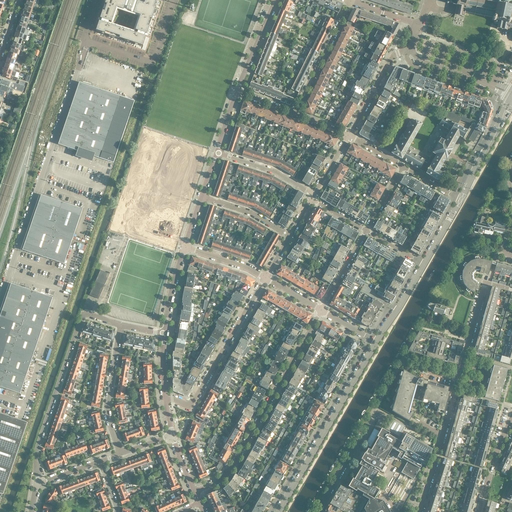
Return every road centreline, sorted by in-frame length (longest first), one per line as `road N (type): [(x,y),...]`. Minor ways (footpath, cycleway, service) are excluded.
road 1 (unclassified): [(0,297),(86,41)]
road 2 (residential): [(194,489),(227,475),(322,310)]
road 3 (secondary): [(279,511),(376,340)]
road 4 (residential): [(40,480),(38,441),(83,314)]
road 5 (residential): [(190,403),(266,277)]
road 6 (residential): [(419,511),(462,377)]
road 7 (residential): [(173,0),(151,61),(86,41)]
road 8 (residential): [(121,452),(107,410),(121,326)]
road 9 (residential): [(295,114),(352,1)]
road 10 (unknown): [(81,57),(133,78),(126,89),(77,69)]
